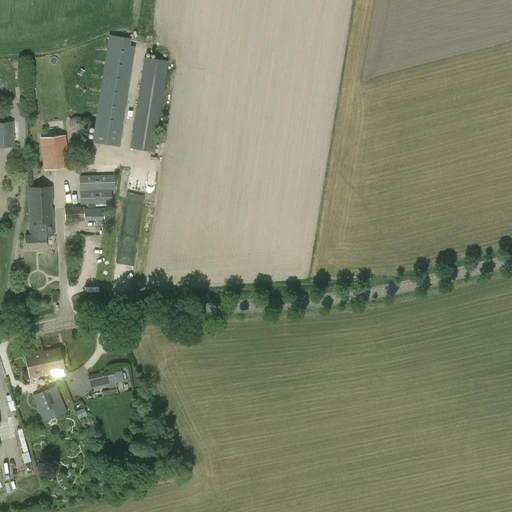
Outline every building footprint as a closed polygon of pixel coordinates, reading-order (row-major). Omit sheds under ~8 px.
[(120,146),(135,46),(130,45),(131,39),(109,36),(92,142),(120,146)] [(154,152),(168,61),(144,57),(130,148),(154,152)] [(0,146),(14,146),(14,121),(0,122),(0,146)] [(45,169),(68,166),(64,135),(41,138),(45,169)] [(112,189),(115,188),(115,174),(80,175),(80,205),(112,204),(112,189)] [(129,174),(129,186),(146,186),(146,174),(129,174)] [(52,222),(54,222),(53,209),(51,209),(51,202),(53,202),(53,186),(27,188),(29,223),(33,223),(52,222)] [(83,220),(83,208),(83,207),(65,208),(65,222),(83,221),(83,220)] [(83,208),(83,220),(103,219),(103,208),(83,208)] [(33,223),(33,235),(25,236),(25,250),(34,249),(34,248),(46,248),(45,235),(53,235),(52,222),(33,223)] [(49,372),(49,373),(50,373),(50,371),(64,368),(59,348),(43,352),(46,367),(48,366),(49,372)] [(46,367),(43,352),(25,356),(30,377),(49,373),(49,372),(48,366),(46,367)] [(88,375),(91,388),(117,383),(114,369),(88,375)] [(43,421),(66,411),(55,386),(33,396),(43,421)]
